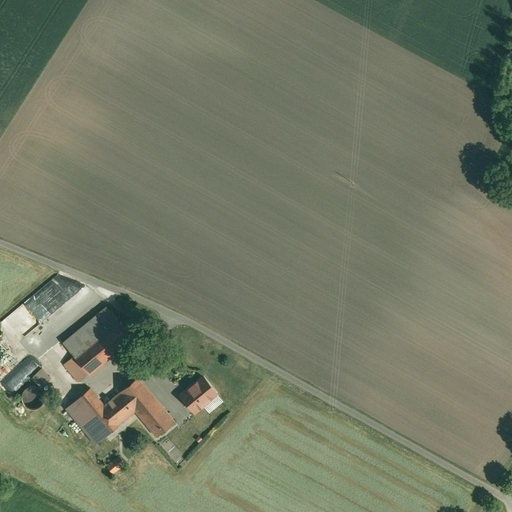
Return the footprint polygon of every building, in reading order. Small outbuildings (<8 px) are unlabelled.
[(58,273),(34,291),(51,313),(44,319),(48,324),(56,329),(66,321),(76,305),(68,311),(67,309),(75,302),(72,298),(74,295),(81,290),(76,283),(58,273)] [(106,306),(62,342),(74,355),(117,320),(106,306)] [(74,355),(65,363),(80,381),(132,338),(117,320),(74,355)] [(163,355),(154,363),(163,374),(172,366),(163,355)] [(90,387),(66,407),(93,439),(94,438),(98,442),(120,424),(119,423),(135,410),(153,395),(138,376),(120,391),(104,405),(90,387)] [(202,376),(177,395),(191,414),(217,395),(202,376)] [(44,401),(45,397),(44,392),(41,388),(37,386),(33,385),(28,386),(25,389),(22,393),(21,397),(22,402),(25,406),(29,408),(33,409),(38,408),(42,405),(44,401)] [(153,395),(135,410),(157,436),(175,421),(153,395)] [(119,456),(107,466),(112,473),(125,463),(119,456)]
